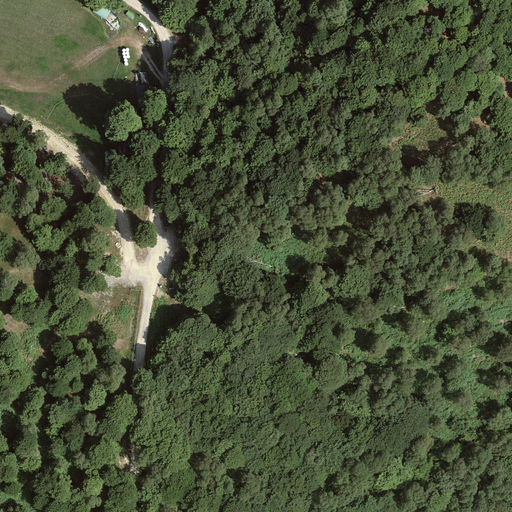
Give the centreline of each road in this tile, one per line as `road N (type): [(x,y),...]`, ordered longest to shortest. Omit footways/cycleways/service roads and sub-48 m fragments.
road 1 (track): [(132,0),(158,26),(165,77),(159,241),(135,371),(139,458),(124,511)]
road 2 (unclassified): [(150,277),(91,170),(0,110)]
